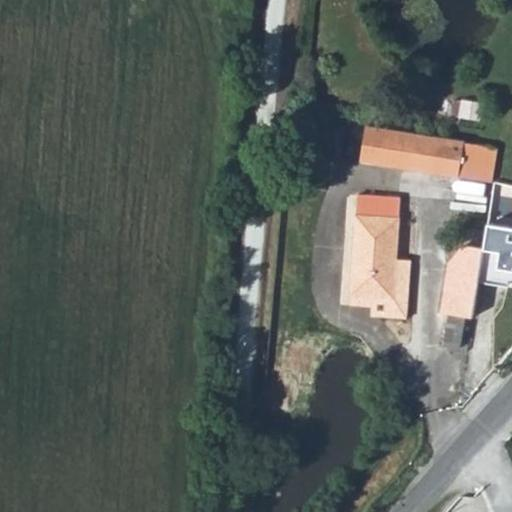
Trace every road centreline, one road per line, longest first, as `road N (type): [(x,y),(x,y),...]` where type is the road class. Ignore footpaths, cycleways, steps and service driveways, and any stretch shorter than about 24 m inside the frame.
road 1 (track): [(236,511),(281,0)]
road 2 (tertiary): [(405,511),(511,394)]
